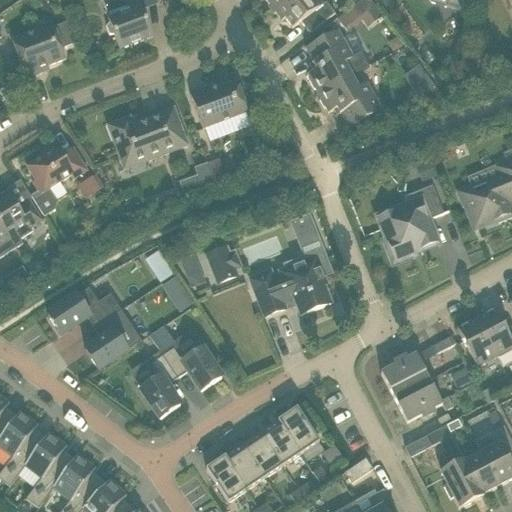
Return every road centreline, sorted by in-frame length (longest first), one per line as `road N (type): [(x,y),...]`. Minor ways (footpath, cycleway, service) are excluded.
road 1 (residential): [(0,144),(46,112),(197,55),(238,28)]
road 2 (track): [(322,175),(511,95)]
road 3 (residential): [(0,350),(150,465)]
road 4 (residential): [(411,511),(334,355)]
road 5 (residential): [(322,175),(238,28)]
road 6 (unclassified): [(379,331),(322,175)]
road 7 (residential): [(150,465),(284,380)]
road 8 (residential): [(511,260),(379,331)]
